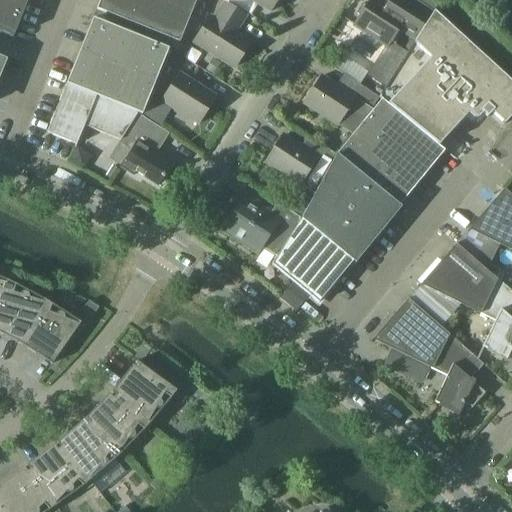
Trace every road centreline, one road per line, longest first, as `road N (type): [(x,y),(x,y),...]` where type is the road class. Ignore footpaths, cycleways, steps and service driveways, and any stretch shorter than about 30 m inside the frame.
road 1 (unclassified): [(165,253),(323,0)]
road 2 (unclassified): [(312,364),(457,177)]
road 3 (residential): [(43,404),(99,355),(165,253)]
road 4 (unclassified): [(453,490),(312,364)]
road 5 (unclassified): [(165,253),(0,166)]
road 6 (unclassified): [(312,364),(165,253)]
road 7 (unclassified): [(0,151),(62,0)]
